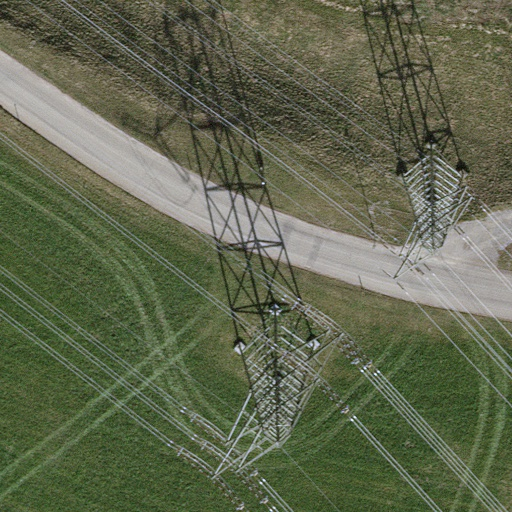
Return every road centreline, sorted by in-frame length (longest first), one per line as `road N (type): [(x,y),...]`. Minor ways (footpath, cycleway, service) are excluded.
road 1 (residential): [(511,295),(348,259),(245,224),(128,164),(0,79)]
road 2 (track): [(398,272),(511,226)]
